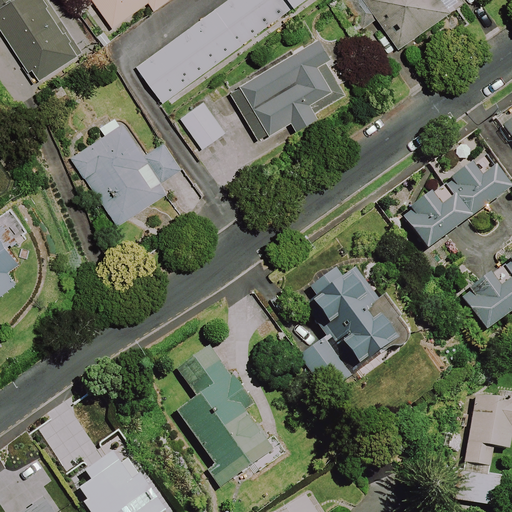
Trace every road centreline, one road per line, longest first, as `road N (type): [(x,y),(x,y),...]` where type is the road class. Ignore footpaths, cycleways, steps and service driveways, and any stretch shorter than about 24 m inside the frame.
road 1 (residential): [(0,413),(511,50)]
road 2 (unknown): [(186,0),(138,35),(124,68),(241,242)]
